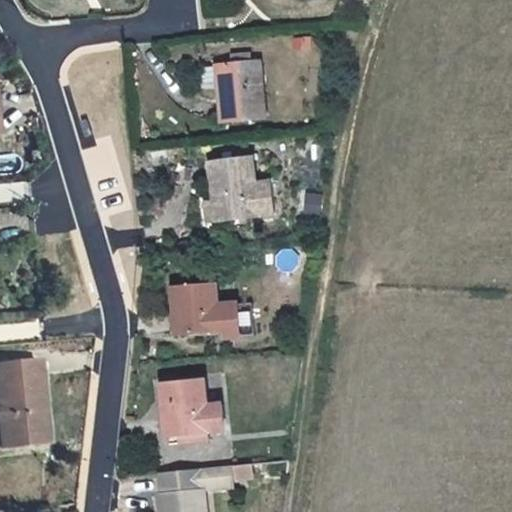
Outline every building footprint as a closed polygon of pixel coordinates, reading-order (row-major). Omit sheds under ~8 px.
[(227,96),(267,93),(260,41),(221,46),(227,96)] [(273,157),(254,159),(252,136),(214,139),(218,199),(257,196),(257,191),(275,190),(273,157)] [(179,315),(235,309),(234,283),(219,284),(217,265),(174,268),(179,315)] [(0,426),(42,424),(38,342),(0,343),(0,426)] [(241,392),(206,394),(202,361),(162,364),(167,425),(192,423),(191,415),(242,411),(241,392)] [(236,464),(235,445),(160,450),(165,511),(205,511),(201,466),(236,464)]
